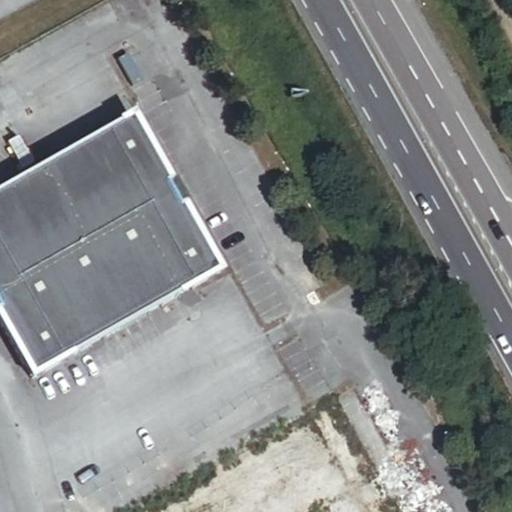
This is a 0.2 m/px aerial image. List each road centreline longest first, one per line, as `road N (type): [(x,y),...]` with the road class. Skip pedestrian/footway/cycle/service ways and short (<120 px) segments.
road 1 (primary): [(321,0),(511,333)]
road 2 (primary): [(511,250),(369,0)]
